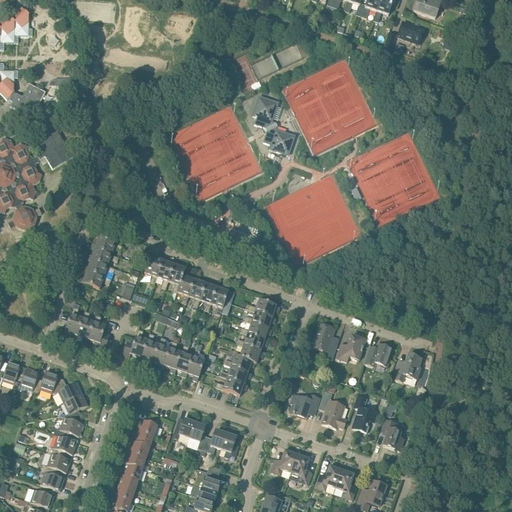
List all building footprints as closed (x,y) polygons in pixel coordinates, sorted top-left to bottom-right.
[(328,0),(326,7),(337,11),(341,2),(347,4),(348,0),(328,0)] [(348,0),(347,4),(344,13),(349,15),(352,5),(359,8),(359,6),(361,0),(348,0)] [(359,6),(359,8),(355,17),(366,21),(370,11),(376,14),(380,0),(367,0),(365,8),(359,6)] [(380,0),(376,14),(373,23),(378,25),(381,15),(388,18),(393,0),(380,0)] [(446,10),(448,2),(441,0),(427,0),(427,2),(419,0),(417,0),(413,13),(435,21),(439,7),(446,10)] [(278,6),(272,4),(270,10),(276,12),(278,6)] [(276,12),(283,15),(285,8),(278,6),(276,12)] [(467,16),(469,10),(461,7),(459,13),(467,16)] [(14,80),(17,80),(17,73),(3,73),(3,66),(0,65),(0,52),(3,52),(3,45),(17,45),(17,38),(32,38),(32,31),(28,31),(29,17),(21,9),(11,20),(7,16),(0,23),(0,95),(6,102),(7,101),(9,103),(10,102),(12,105),(10,109),(37,123),(44,110),(38,107),(45,94),(29,86),(22,99),(14,94),(14,93),(14,80)] [(313,25),(315,19),(307,17),(305,22),(313,25)] [(424,32),(402,25),(397,39),(419,46),(424,32)] [(356,33),(354,39),(362,42),(364,36),(356,33)] [(384,51),(391,54),(397,38),(389,36),(384,51)] [(59,88),(66,91),(70,80),(56,80),(56,87),(59,88)] [(288,156),(294,138),(276,132),(277,128),(276,124),(271,123),(277,105),(259,99),(253,117),(257,118),(255,126),(264,129),(267,134),(264,144),(271,146),(270,150),(288,156)] [(40,162),(45,159),(53,172),(74,159),(55,129),(35,141),(44,156),(39,160),(40,162)] [(29,229),(32,230),(36,219),(41,216),(38,211),(33,213),(22,209),(21,206),(22,205),(23,203),(28,200),(32,202),(35,194),(32,188),(38,185),(41,177),(37,176),(35,171),(35,168),(35,166),(38,165),(39,162),(38,160),(35,159),(32,161),(31,159),(28,158),(26,153),(27,149),(20,146),(13,149),(10,143),(3,140),(1,144),(0,144),(0,213),(4,215),(5,211),(11,209),(13,210),(15,209),(16,212),(13,223),(7,225),(10,231),(15,229),(27,232),(28,230),(29,229)] [(356,189),(351,191),(356,203),(361,200),(356,189)] [(90,251),(94,252),(94,251),(111,257),(113,250),(121,253),(123,249),(115,246),(98,240),(95,247),(92,246),(90,251)] [(90,263),(107,268),(110,262),(117,264),(119,259),(111,257),(94,251),(94,252),(91,258),(88,257),(86,262),(90,263)] [(157,257),(152,256),(145,276),(152,279),(150,285),(154,287),(157,280),(156,280),(162,263),(155,261),(157,257)] [(162,263),(156,280),(157,280),(163,283),(161,290),(166,292),(169,284),(168,284),(174,267),(173,267),(167,265),(168,261),(163,259),(162,263)] [(84,269),(82,273),(86,275),(86,274),(111,283),(114,275),(118,276),(121,274),(121,273),(107,268),(90,263),(88,270),(84,269)] [(185,271),(178,269),(179,265),(174,263),(173,267),(174,267),(168,284),(169,284),(174,286),(172,294),(176,295),(184,275),(185,271)] [(86,274),(86,275),(84,281),(80,280),(79,285),(99,292),(102,285),(109,287),(111,283),(86,274)] [(194,282),(193,282),(187,280),(188,276),(184,275),(176,295),(183,298),(181,304),(186,306),(188,299),(194,282)] [(193,282),(194,282),(188,299),(194,301),(192,308),(197,310),(200,303),(199,303),(205,286),(198,284),(199,280),(195,279),(193,282)] [(216,290),(210,288),(211,284),(206,283),(205,286),(199,303),(200,303),(206,306),(204,312),(209,314),(211,307),(210,307),(216,290)] [(216,290),(210,307),(211,307),(217,309),(215,316),(220,318),(222,311),(228,294),(221,292),(222,288),(217,286),(216,290)] [(122,299),(130,302),(132,296),(124,294),(122,299)] [(139,306),(142,299),(134,296),(132,303),(139,306)] [(255,315),(272,320),(274,314),(277,315),(279,310),(259,303),(256,310),(249,307),(247,312),(254,315),(255,315)] [(75,342),(76,338),(82,321),(75,319),(78,311),(79,307),(75,306),(70,317),(65,334),(72,336),(70,340),(75,342)] [(169,317),(171,309),(164,307),(162,315),(169,317)] [(171,312),(169,318),(175,320),(178,315),(171,312)] [(85,313),(82,321),(76,338),(83,340),(82,344),(87,346),(88,342),(93,325),(87,323),(90,315),(85,313)] [(160,323),(163,317),(157,315),(155,321),(160,323)] [(273,326),(275,321),(272,320),(255,315),(254,315),(252,321),(245,319),(243,324),(251,326),(268,332),(270,325),(273,326)] [(88,342),(94,344),(93,348),(104,352),(109,338),(103,336),(105,329),(99,327),(101,319),(96,317),(93,325),(88,342)] [(183,317),(180,324),(185,326),(188,320),(183,317)] [(247,337),(264,343),(266,336),(270,338),(271,333),(268,332),(251,326),(248,333),(241,330),(239,335),(247,338),(247,337)] [(311,350),(326,355),(325,359),(333,362),(337,347),(330,344),(334,332),(318,327),(311,350)] [(141,361),(147,343),(140,341),(143,334),(138,332),(135,339),(133,346),(127,344),(122,358),(129,360),(130,357),(136,359),(135,362),(140,364),(141,361)] [(150,336),(147,343),(141,361),(148,363),(147,366),(151,368),(153,365),(152,364),(158,347),(152,345),(155,337),(150,336)] [(266,349),(267,344),(264,343),(247,337),(247,338),(244,344),(237,342),(235,346),(243,349),(260,354),(262,348),(266,349)] [(336,361),(346,365),(348,360),(358,363),(365,343),(350,338),(347,349),(340,347),(336,361)] [(153,365),(159,367),(158,370),(163,372),(164,368),(170,351),(163,349),(166,341),(161,339),(158,347),(152,364),(153,365)] [(175,372),(181,355),(175,353),(178,346),(172,344),(170,351),(164,368),(170,371),(169,374),(174,376),(175,372)] [(376,366),(386,369),(392,352),(377,347),(375,352),(368,349),(362,366),(375,370),(376,366)] [(184,348),(181,355),(175,372),(182,375),(181,378),(185,380),(187,376),(186,376),(192,359),(186,357),(189,349),(184,348)] [(234,358),(255,365),(255,366),(256,366),(258,359),(262,360),(263,355),(260,354),(243,349),(240,355),(233,353),(231,358),(234,359),(234,358)] [(192,359),(186,376),(187,376),(193,379),(192,382),(197,384),(204,363),(197,361),(200,353),(195,352),(192,359)] [(405,377),(416,381),(419,374),(417,373),(421,362),(408,357),(404,368),(397,366),(392,381),(402,384),(405,377)] [(223,367),(230,370),(247,376),(247,375),(250,369),(253,370),(255,366),(255,365),(234,358),(234,359),(232,365),(225,363),(223,367)] [(0,387),(1,388),(2,384),(13,388),(13,387),(14,387),(17,378),(20,369),(8,364),(5,374),(0,371),(0,387)] [(221,374),(219,379),(226,381),(243,387),(246,380),(249,381),(251,376),(247,375),(247,376),(230,370),(228,376),(221,374)] [(37,380),(39,375),(26,371),(23,380),(17,378),(14,387),(13,387),(13,388),(12,391),(13,391),(11,396),(18,398),(18,396),(24,393),(24,391),(32,394),(37,380)] [(37,380),(32,394),(37,396),(39,392),(52,396),(57,380),(58,377),(45,373),(42,382),(37,380)] [(63,382),(57,380),(52,396),(54,397),(57,394),(63,406),(81,397),(75,385),(67,389),(63,382)] [(289,380),(286,389),(293,391),(296,382),(289,380)] [(217,385),(215,390),(222,393),(228,395),(239,398),(242,391),(245,393),(247,388),(243,387),(226,381),(224,388),(217,385)] [(337,386),(328,384),(326,392),(334,395),(337,386)] [(389,391),(385,394),(390,401),(394,398),(389,391)] [(324,393),(321,401),(329,404),(321,426),(337,431),(338,429),(343,431),(346,422),(340,420),(344,408),(330,404),(333,396),(324,393)] [(309,410),(315,412),(319,401),(309,397),(307,401),(293,395),(289,405),(292,406),(289,416),(306,421),(309,410)] [(63,420),(64,420),(79,426),(82,419),(78,413),(87,408),(81,397),(63,406),(68,416),(64,418),(63,420)] [(358,412),(352,431),(366,436),(368,429),(367,429),(367,426),(368,424),(373,425),(376,418),(372,416),(373,415),(362,412),(366,401),(357,398),(352,410),(358,412)] [(53,437),(57,438),(67,442),(69,436),(78,439),(82,427),(79,426),(64,420),(63,420),(59,432),(55,430),(53,437)] [(174,434),(171,443),(174,444),(175,441),(178,442),(179,438),(189,441),(195,426),(184,422),(184,423),(179,421),(174,434)] [(141,423),(137,434),(153,439),(157,428),(141,423)] [(386,437),(382,448),(399,454),(403,442),(398,440),(400,435),(394,433),(396,427),(385,423),(381,435),(386,437)] [(195,426),(189,441),(187,447),(203,452),(203,451),(207,439),(202,437),(205,429),(195,426)] [(207,439),(203,451),(203,452),(213,456),(215,450),(220,452),(226,436),(215,433),(212,440),(207,439)] [(133,445),(149,450),(153,439),(137,434),(133,445)] [(220,452),(225,453),(223,459),(229,460),(231,455),(235,457),(238,449),(236,449),(238,444),(235,443),(236,440),(226,436),(220,452)] [(49,448),(47,455),(51,457),(60,460),(62,454),(72,457),(76,445),(67,442),(57,438),(53,450),(49,448)] [(16,444),(13,453),(23,457),(26,448),(16,444)] [(133,445),(129,456),(145,461),(149,450),(133,445)] [(282,473),(290,475),(297,457),(293,456),(293,454),(286,451),(285,453),(284,453),(280,465),(274,462),(270,475),(280,478),(282,473)] [(126,466),(142,472),(145,461),(129,456),(126,466)] [(300,459),(297,457),(290,475),(288,481),(297,484),(307,487),(311,475),(305,473),(307,468),(309,463),(308,462),(309,462),(308,461),(309,459),(301,456),(300,459)] [(44,475),(45,475),(54,478),(56,472),(65,476),(70,463),(60,460),(51,457),(47,468),(42,467),(40,474),(44,475)] [(11,459),(7,471),(13,473),(15,468),(16,464),(17,461),(11,459)] [(165,459),(163,465),(176,470),(178,464),(165,459)] [(126,466),(122,477),(138,483),(142,472),(126,466)] [(326,488),(335,491),(341,473),(337,472),(338,469),(330,466),(330,469),(329,469),(325,480),(319,478),(314,490),(325,494),(326,488)] [(208,470),(207,475),(210,476),(218,478),(220,474),(208,470)] [(194,488),(217,496),(220,486),(208,482),(210,476),(207,475),(199,472),(194,488)] [(345,474),(341,473),(335,491),(343,494),(341,499),(351,503),(356,491),(349,488),(353,477),(352,477),(353,474),(346,472),(345,474)] [(44,475),(40,487),(59,494),(63,481),(58,479),(54,478),(45,475),(44,475)] [(122,477),(118,488),(134,494),(138,483),(122,477)] [(359,511),(366,511),(369,506),(379,509),(386,488),(372,484),(369,493),(362,491),(355,510),(359,511)] [(0,491),(0,497),(4,499),(8,487),(2,485),(0,491)] [(118,488),(114,499),(130,505),(134,494),(118,488)] [(194,488),(190,498),(197,501),(213,506),(217,496),(194,488)] [(161,497),(159,502),(164,504),(166,499),(168,493),(163,491),(161,497)] [(39,508),(39,509),(49,511),(53,499),(34,493),(30,504),(30,505),(39,508)] [(270,494),(268,500),(266,499),(262,509),(270,511),(287,511),(291,502),(270,494)] [(127,511),(130,505),(114,499),(111,510),(116,511),(127,511)] [(311,509),(314,503),(307,500),(305,506),(311,509)] [(210,511),(213,506),(197,501),(194,510),(187,508),(185,511),(210,511)] [(161,511),(164,507),(164,504),(159,502),(158,506),(155,511),(161,511)] [(48,511),(49,511),(39,509),(39,508),(30,505),(30,504),(26,503),(22,511),(48,511)]
